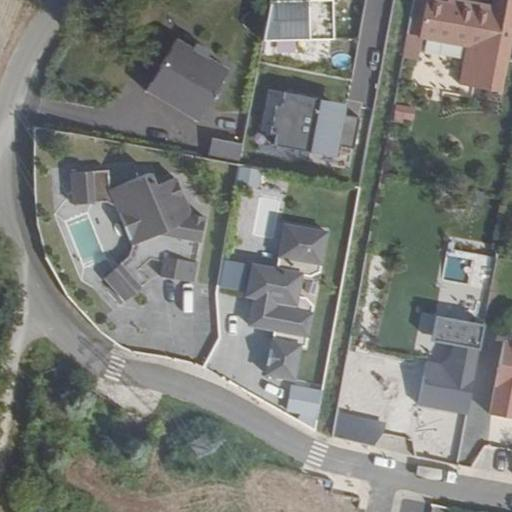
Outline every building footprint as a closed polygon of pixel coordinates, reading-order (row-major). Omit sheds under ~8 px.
[(329,60),(331,2),(266,0),(264,58),(329,60)] [(365,0),(358,35),(382,40),(389,0),(365,0)] [(495,5),(472,0),(468,0),(468,5),(494,10),(495,5)] [(511,91),(511,6),(511,8),(495,5),(494,10),(468,5),(448,1),(447,7),(441,37),(486,46),(478,85),(511,91)] [(441,37),(447,7),(440,5),(434,36),(441,37)] [(406,35),(401,58),(417,62),(422,38),(406,35)] [(436,58),(441,37),(434,36),(428,35),(423,56),(436,58)] [(198,124),(230,75),(205,58),(208,54),(192,44),(189,49),(175,40),(143,89),(198,124)] [(343,114),(345,106),(283,94),(280,108),(275,107),(270,132),(275,133),(273,147),(334,159),(336,149),(353,152),(359,117),(343,114)] [(393,109),(390,122),(409,127),(413,114),(393,109)] [(208,156),(240,160),(242,143),(211,138),(208,156)] [(260,188),(263,169),(236,166),(234,185),(260,188)] [(145,174),(105,191),(104,172),(67,174),(69,206),(90,204),(112,210),(130,251),(130,253),(100,279),(121,304),(152,277),(187,284),(200,219),(186,216),(170,179),(150,187),(145,174)] [(320,266),(325,231),(281,224),(275,258),(277,258),(276,268),(250,264),(244,297),(250,298),(246,326),(261,328),(259,337),(272,340),(266,376),(294,381),(300,344),(305,345),(307,336),(308,336),(312,313),(311,313),(312,306),(305,298),(296,296),(300,276),(308,277),(317,272),(318,265),(320,266)] [(216,291),(244,295),(247,263),(220,260),(216,291)] [(466,413),(482,327),(431,318),(415,404),(466,413)] [(511,356),(502,402),(511,404),(511,356)] [(378,446),(383,425),(339,414),(334,435),(378,446)]
